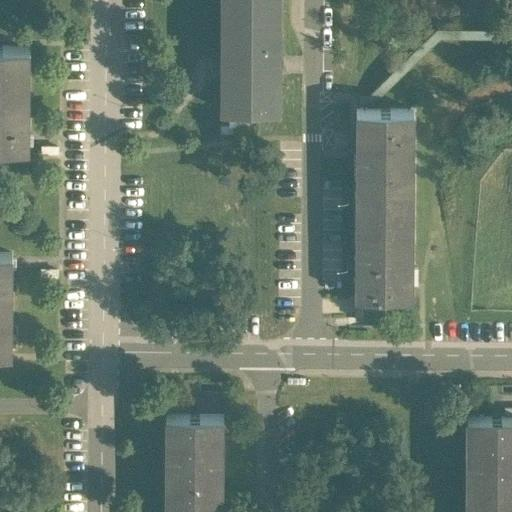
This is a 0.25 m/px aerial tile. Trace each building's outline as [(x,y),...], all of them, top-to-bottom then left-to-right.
[(219,0),(219,109),(256,109),(258,109),(281,109),(281,74),(281,55),(281,0),(219,0)] [(360,94),(360,103),(373,103),(440,36),(511,37),(511,27),(435,27),(369,94),(360,94)] [(0,46),(0,148),(27,149),(27,144),(28,47),(0,46)] [(416,108),(357,108),(357,140),(355,296),(389,296),(414,297),(414,289),(414,283),(416,108)] [(11,252),(0,251),(0,353),(11,354),(11,252)] [(511,511),(511,416),(466,416),(465,511),(511,511)] [(218,511),(219,420),(159,420),(159,511),(218,511)]
